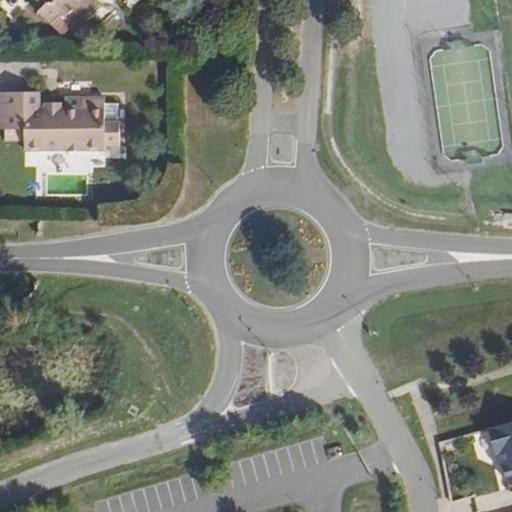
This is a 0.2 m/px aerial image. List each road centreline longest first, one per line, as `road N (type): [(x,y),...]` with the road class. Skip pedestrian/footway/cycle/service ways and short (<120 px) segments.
road 1 (unclassified): [(0,494),(193,432)]
road 2 (residential): [(305,190),(317,0)]
road 3 (residential): [(274,0),(259,189)]
road 4 (unclassified): [(193,432),(366,379)]
road 5 (primary): [(348,285),(511,258)]
road 6 (primary): [(511,256),(350,236)]
road 7 (residential): [(366,379),(427,511)]
road 8 (track): [(377,400),(424,383),(460,385),(511,369)]
road 9 (primary): [(213,232),(83,258)]
road 10 (primary): [(83,258),(210,282)]
road 11 (unclassified): [(235,317),(229,370),(193,432)]
